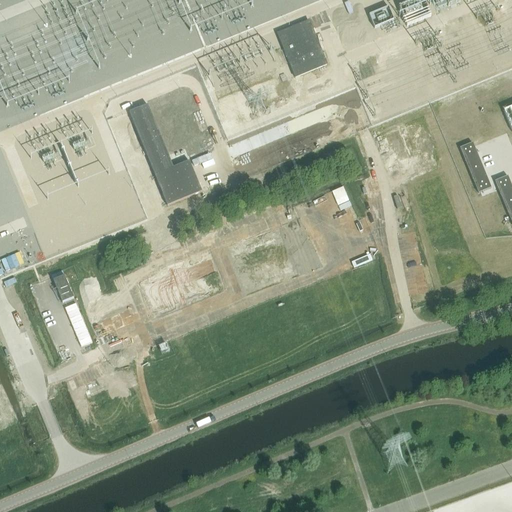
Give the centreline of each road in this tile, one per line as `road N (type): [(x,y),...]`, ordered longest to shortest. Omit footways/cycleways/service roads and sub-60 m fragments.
road 1 (secondary): [(0,506),(377,347),(511,308)]
road 2 (unclassified): [(511,467),(388,511)]
